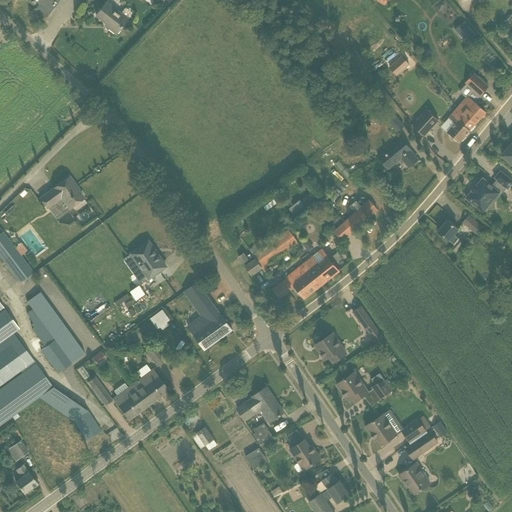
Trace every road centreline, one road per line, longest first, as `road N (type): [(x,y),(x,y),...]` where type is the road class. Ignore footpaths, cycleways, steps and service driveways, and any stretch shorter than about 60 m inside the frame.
road 1 (unclassified): [(271,337),(154,166),(44,47),(0,14)]
road 2 (unclassified): [(271,337),(368,267),(511,103)]
road 3 (tertiary): [(33,511),(271,337)]
road 4 (tertiary): [(391,511),(271,337)]
